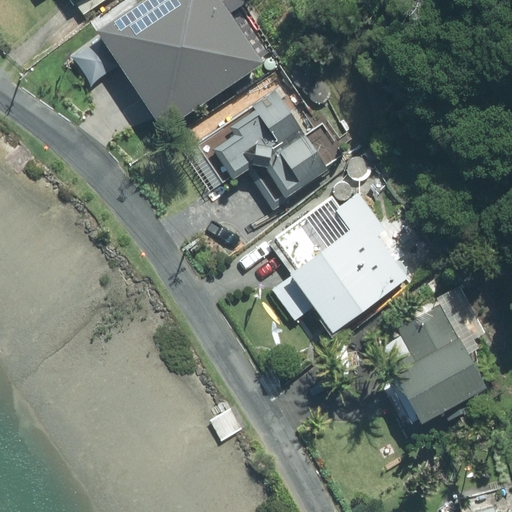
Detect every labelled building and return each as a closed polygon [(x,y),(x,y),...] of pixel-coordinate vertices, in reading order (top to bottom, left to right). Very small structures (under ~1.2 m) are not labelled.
[(83,0),(83,1),(77,5),(84,13),(102,0),(83,0)] [(167,15),(214,75),(256,41),(223,0),(134,0),(155,26),(167,15)] [(280,66),(269,74),(274,81),(285,74),(280,66)] [(203,76),(173,101),(186,116),(216,91),(203,76)] [(252,101),(254,106),(183,151),(208,191),(252,163),(275,201),(328,167),(276,85),(252,101)] [(268,241),(291,274),(272,288),(294,320),(315,304),(332,328),(408,276),(389,250),(397,244),(360,190),(339,204),(333,195),(268,241)] [(397,375),(382,383),(405,424),(419,415),(421,418),(486,383),(469,352),(479,347),(474,338),(485,332),(458,284),(435,297),(439,304),(398,327),(412,351),(391,363),(397,375)] [(232,407),(207,420),(218,442),(243,429),(232,407)]
